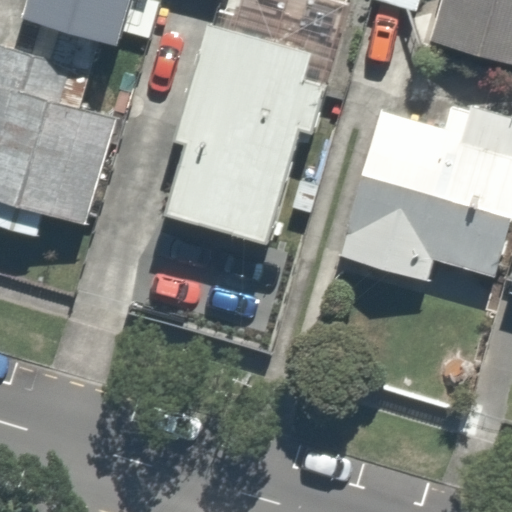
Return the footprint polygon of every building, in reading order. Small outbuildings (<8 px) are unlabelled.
[(41,0),(35,29),(133,54),(147,0),(41,0)] [(511,0),(390,0),(390,4),(435,17),(425,52),(511,76),(511,0)] [(187,145),(168,220),(276,248),(327,50),(206,19),(174,142),(187,145)] [(103,112),(113,74),(35,55),(0,45),(0,203),(0,204),(0,233),(72,252),(76,236),(113,245),(144,123),(103,112)] [(458,126),(389,107),(345,263),(441,290),(447,270),(511,288),(511,116),(464,103),(458,126)]
